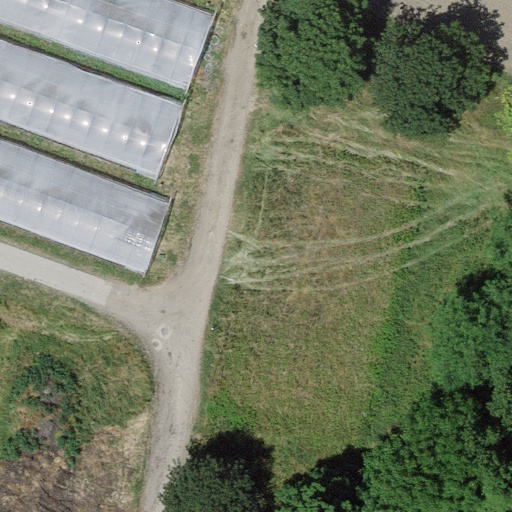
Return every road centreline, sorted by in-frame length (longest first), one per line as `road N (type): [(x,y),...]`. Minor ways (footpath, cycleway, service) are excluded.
road 1 (track): [(256,0),(151,511)]
road 2 (track): [(190,327),(0,258)]
